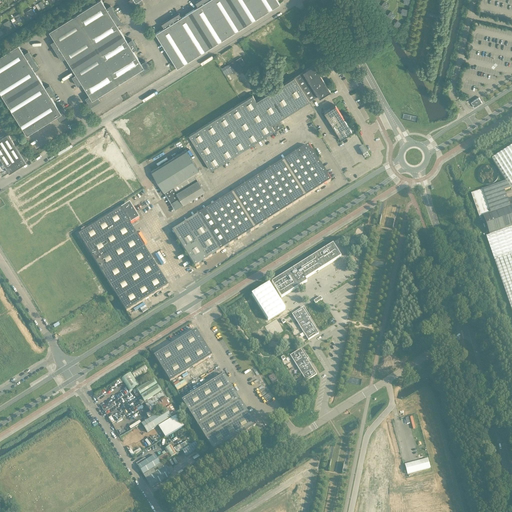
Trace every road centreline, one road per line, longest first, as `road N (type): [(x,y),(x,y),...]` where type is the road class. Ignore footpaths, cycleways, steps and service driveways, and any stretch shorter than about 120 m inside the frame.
road 1 (unclassified): [(299,0),(0,187)]
road 2 (unclassified): [(183,293),(151,232),(308,133),(298,116),(358,81)]
road 3 (secondary): [(400,159),(183,293)]
road 4 (secondary): [(191,305),(405,168)]
road 5 (unclassified): [(282,445),(471,331)]
road 6 (unclassified): [(471,331),(511,500)]
road 7 (unclassified): [(282,445),(191,305)]
road 8 (unclassified): [(157,511),(74,379)]
road 9 (unclassified): [(427,198),(471,331)]
road 10 (secondary): [(74,379),(191,305)]
road 11 (secondary): [(183,293),(66,366)]
road 12 (unclassified): [(177,511),(282,445)]
